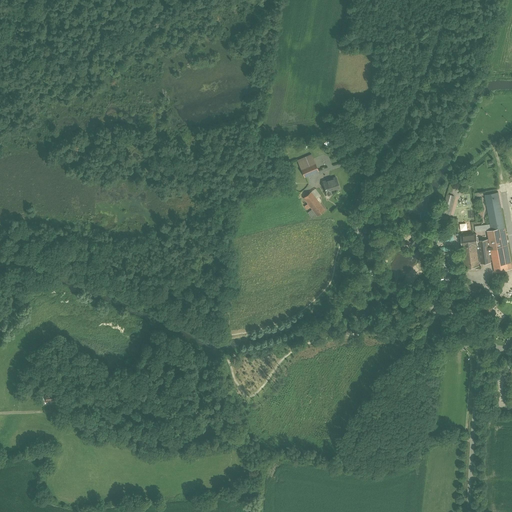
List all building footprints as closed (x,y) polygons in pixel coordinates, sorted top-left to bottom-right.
[(297,160),(301,169),(315,163),(311,154),(297,160)] [(315,163),(301,169),(305,177),(319,171),(315,163)] [(337,178),(328,181),(327,180),(323,182),(327,195),(332,193),(331,190),(339,187),(340,188),(337,178)] [(311,192),(304,198),(308,204),(311,208),(312,209),(320,203),(311,192)] [(485,195),(487,207),(500,204),(498,192),(485,195)] [(454,196),(448,195),(444,210),(450,212),(454,196)] [(320,203),(312,209),(318,216),(325,210),(320,203)] [(500,204),(487,207),(490,224),(491,230),(487,231),(489,239),(491,249),(508,246),(500,204)] [(476,233),(461,236),(463,246),(462,247),(463,252),(477,250),(479,250),(478,244),(476,233)] [(477,250),(479,261),(481,260),(481,263),(491,262),(490,260),(492,259),(491,249),(489,239),(478,241),(479,244),(478,244),(479,250),(477,250)] [(508,246),(491,249),(492,259),(494,272),(511,269),(508,246)] [(429,252),(422,247),(417,256),(423,261),(429,252)] [(477,250),(463,252),(465,268),(479,265),(479,261),(477,250)] [(481,292),(474,300),(471,297),(469,299),(486,315),(494,305),(481,292)] [(46,403),(58,401),(56,392),(45,394),(46,403)]
